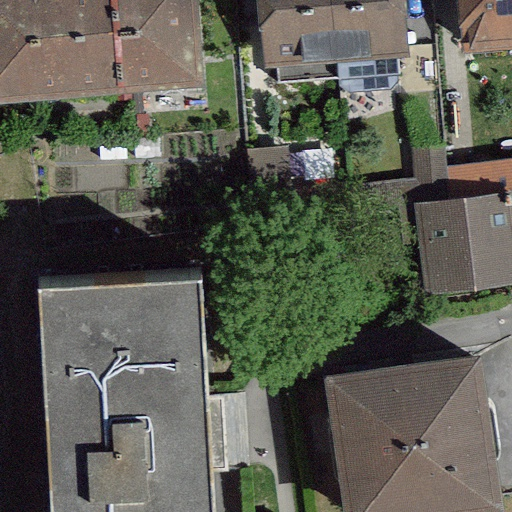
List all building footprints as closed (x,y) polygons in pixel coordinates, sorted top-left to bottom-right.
[(0,0),(0,86),(194,70),(188,0),(0,0)] [(405,47),(401,0),(265,0),(271,58),(405,47)] [(511,35),(511,0),(461,0),(465,39),(511,35)] [(432,283),(511,273),(500,187),(421,197),(432,283)] [(214,511),(208,384),(201,265),(33,275),(46,511),(214,511)] [(353,511),(395,511),(496,496),(474,358),(332,381),(353,511)]
